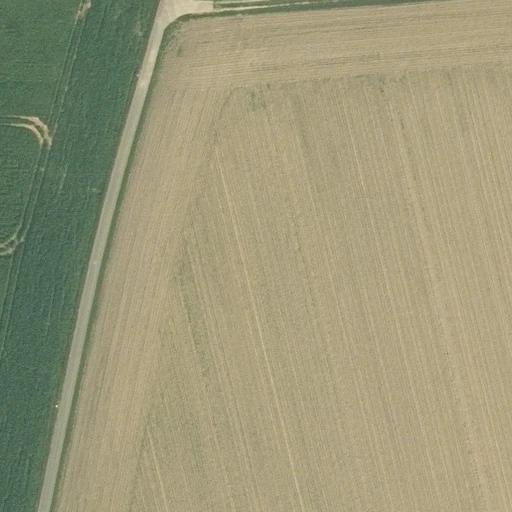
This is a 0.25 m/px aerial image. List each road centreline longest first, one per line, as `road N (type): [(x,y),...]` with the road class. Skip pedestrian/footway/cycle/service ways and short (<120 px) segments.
road 1 (unclassified): [(164,0),(110,193),(43,511)]
road 2 (track): [(160,12),(332,0)]
